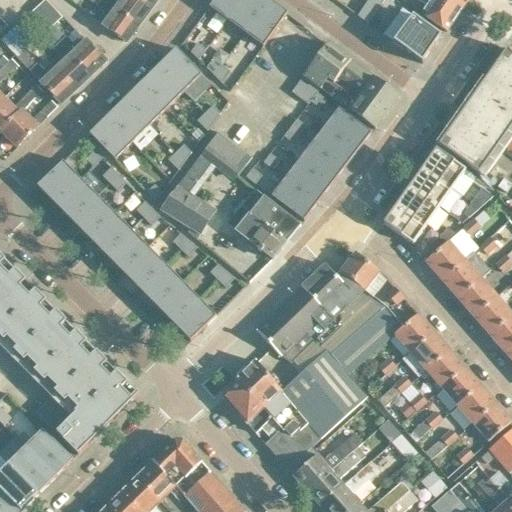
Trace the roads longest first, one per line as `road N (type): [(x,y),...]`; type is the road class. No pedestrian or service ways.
road 1 (residential): [(0,198),(187,0)]
road 2 (unclassified): [(178,395),(0,211)]
road 3 (residential): [(511,391),(401,263),(339,213)]
road 4 (unclassified): [(178,395),(339,213)]
road 5 (residential): [(425,98),(294,0)]
road 6 (unclassified): [(63,511),(178,395)]
road 7 (unclassified): [(282,511),(178,395)]
road 8 (unclassified): [(339,213),(425,98)]
